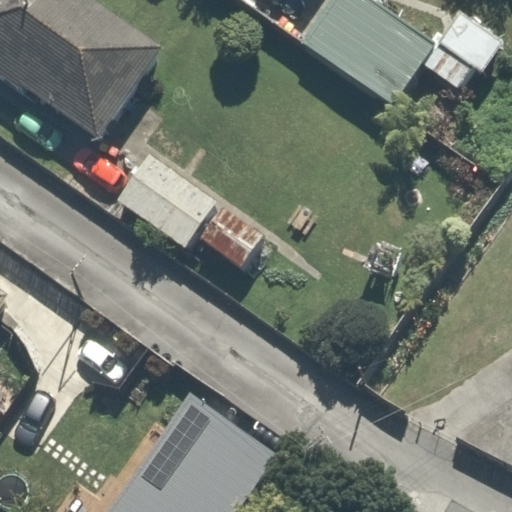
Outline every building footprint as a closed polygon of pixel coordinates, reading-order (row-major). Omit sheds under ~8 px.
[(95,0),(0,0),(0,68),(97,144),(166,56),(95,0)] [(364,0),(336,0),(308,40),(390,98),(428,45),(364,0)] [(156,160),(123,207),(195,257),(228,210),(156,160)] [(0,321),(16,300),(0,287),(0,321)] [(195,388),(140,454),(210,511),(217,511),(269,449),(195,388)]
